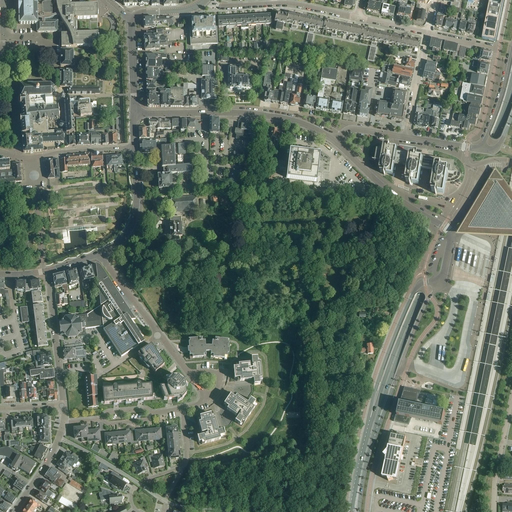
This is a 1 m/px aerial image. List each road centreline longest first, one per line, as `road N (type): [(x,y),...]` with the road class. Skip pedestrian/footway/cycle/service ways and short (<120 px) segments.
road 1 (primary): [(511,87),(384,386)]
road 2 (tertiary): [(335,142),(260,114),(133,113)]
road 3 (primary): [(436,285),(423,282),(412,294),(375,390),(370,426)]
road 4 (residential): [(357,17),(206,0)]
road 5 (residential): [(189,375),(100,253)]
road 6 (primary): [(377,424),(436,285)]
road 7 (tertiary): [(452,236),(335,142)]
road 8 (residential): [(47,270),(64,406)]
road 9 (residential): [(0,153),(26,158),(133,146)]
road 10 (secondary): [(100,253),(120,241),(134,217),(133,146)]
